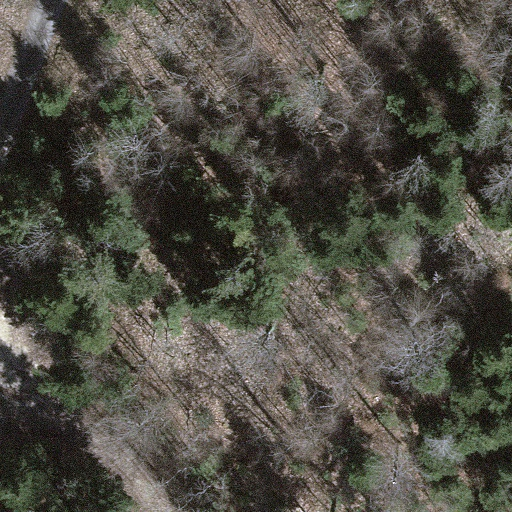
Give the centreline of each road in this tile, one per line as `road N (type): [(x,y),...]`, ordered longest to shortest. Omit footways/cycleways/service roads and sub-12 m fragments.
road 1 (track): [(0,393),(57,407),(106,437),(160,511)]
road 2 (track): [(0,150),(54,0)]
